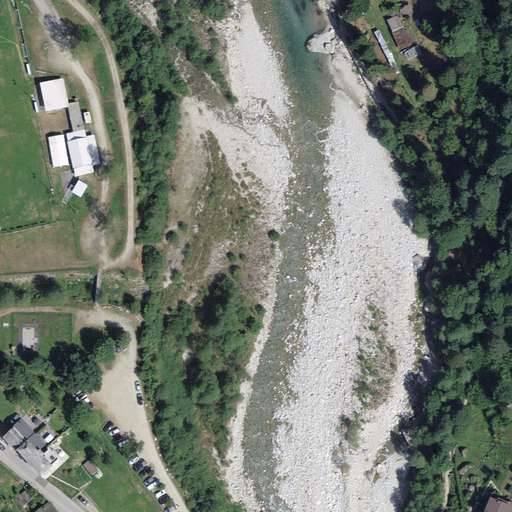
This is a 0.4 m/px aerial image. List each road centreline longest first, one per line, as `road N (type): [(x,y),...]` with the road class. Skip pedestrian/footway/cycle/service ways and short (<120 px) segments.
road 1 (track): [(72,0),(104,37),(123,114),(131,233),(123,257),(106,262)]
road 2 (track): [(129,330),(108,316),(73,311),(0,314)]
